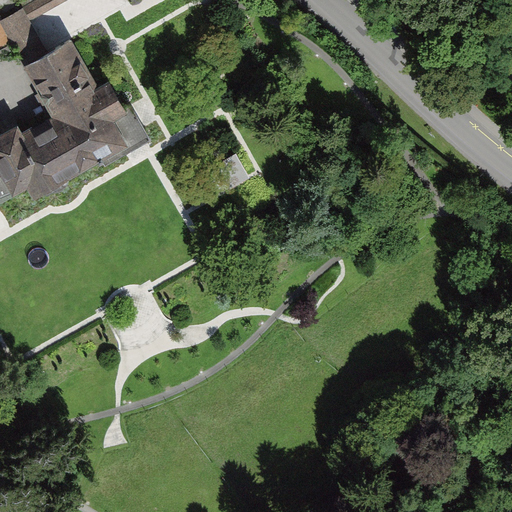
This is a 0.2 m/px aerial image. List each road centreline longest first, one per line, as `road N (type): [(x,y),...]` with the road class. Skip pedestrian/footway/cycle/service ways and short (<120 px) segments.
road 1 (track): [(452,221),(383,228),(316,276),(239,357),(195,384),(70,421),(0,424)]
road 2 (track): [(511,254),(452,221),(347,75),(304,39),(225,0)]
road 3 (tertiary): [(511,172),(326,0)]
road 4 (track): [(429,511),(511,415)]
